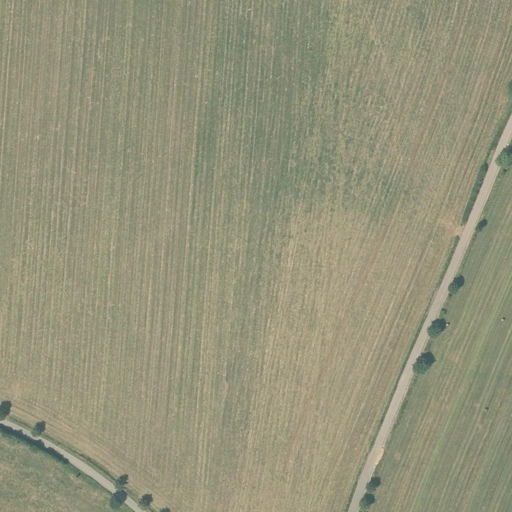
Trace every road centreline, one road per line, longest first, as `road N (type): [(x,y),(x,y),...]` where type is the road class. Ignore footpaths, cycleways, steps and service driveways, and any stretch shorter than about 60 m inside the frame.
road 1 (track): [(511,119),(350,511)]
road 2 (unclassified): [(139,511),(59,451),(0,422)]
